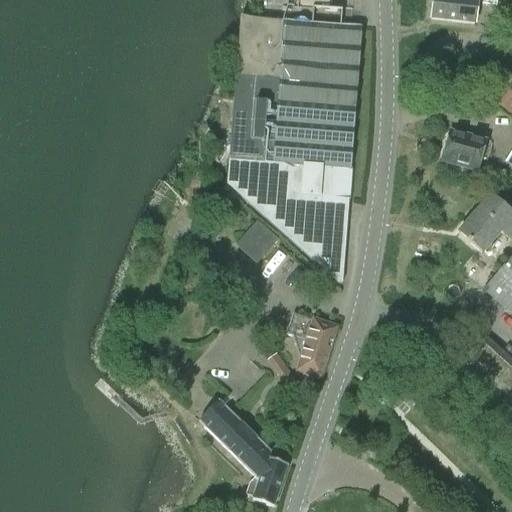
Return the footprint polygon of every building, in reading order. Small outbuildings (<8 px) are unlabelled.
[(473,25),(476,4),(496,7),(497,0),(432,0),(430,20),(473,25)] [(337,284),(341,285),(361,28),(340,27),(342,10),(312,8),(310,24),(239,19),(226,186),(337,284)] [(485,143),(449,133),(440,162),(476,173),(485,143)] [(511,244),(511,243),(511,215),(491,197),(458,235),(481,255),(499,234),(511,244)] [(511,315),(511,259),(484,291),(511,315)] [(295,373),(312,378),(321,381),(338,328),(312,320),(312,321),(292,315),(285,335),(305,341),(295,373)] [(511,361),(481,336),(454,367),(498,406),(508,394),(511,390),(511,361)] [(293,378),(276,354),(266,361),(283,385),(293,378)] [(252,501),(273,508),(287,466),(267,460),(270,454),(218,403),(198,423),(204,429),(254,477),(250,488),(256,490),(252,501)]
